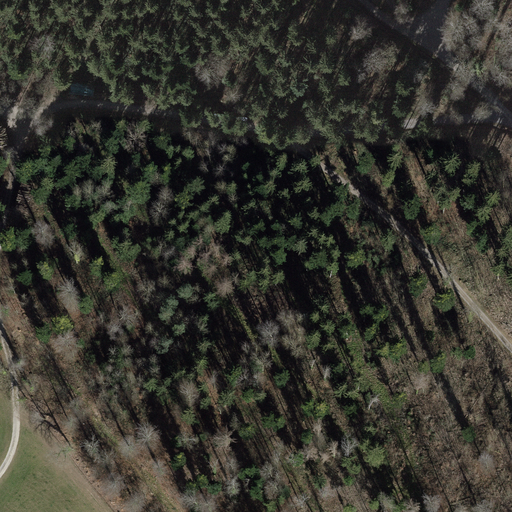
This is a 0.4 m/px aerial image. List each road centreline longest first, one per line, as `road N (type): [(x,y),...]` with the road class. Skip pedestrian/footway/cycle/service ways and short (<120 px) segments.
road 1 (track): [(511,350),(432,260),(282,130),(102,102),(49,101),(25,118)]
road 2 (track): [(282,130),(508,115)]
road 3 (track): [(0,320),(16,426),(0,473)]
road 4 (track): [(49,101),(144,0)]
road 5 (track): [(511,118),(416,40)]
road 6 (track): [(25,118),(0,236)]
